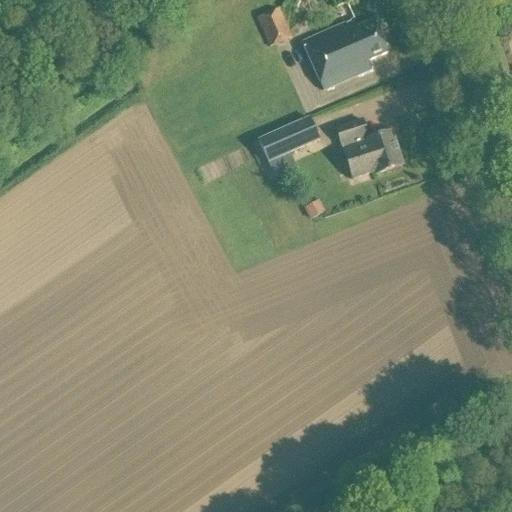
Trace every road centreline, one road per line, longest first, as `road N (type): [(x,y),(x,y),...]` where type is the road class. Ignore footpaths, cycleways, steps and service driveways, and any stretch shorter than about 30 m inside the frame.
road 1 (tertiary): [(511,223),(436,0)]
road 2 (track): [(511,393),(329,511)]
